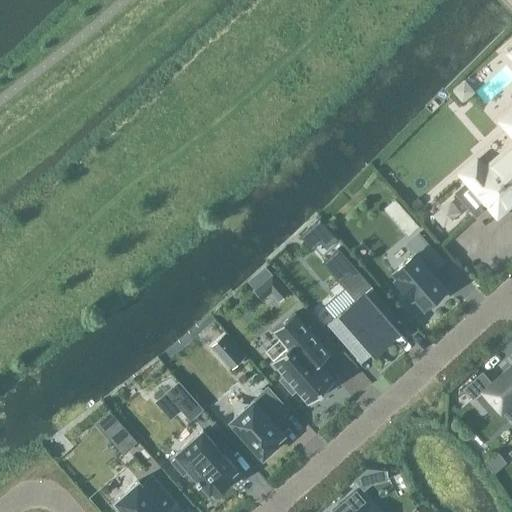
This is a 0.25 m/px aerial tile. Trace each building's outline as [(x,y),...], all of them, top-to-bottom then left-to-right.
[(469,182),(457,193),(477,216),(489,205),(498,215),(511,202),(511,113),(503,122),(511,132),(511,146),(485,170),(477,161),(462,174),(469,182)] [(418,226),(411,218),(402,226),(409,234),(418,226)] [(320,243),(331,233),(318,219),(307,229),(320,243)] [(414,254),(394,272),(399,278),(396,280),(412,298),(415,296),(426,308),(447,290),(428,268),(440,258),(420,234),(406,245),(414,254)] [(339,248),(323,262),(345,288),(324,306),(335,319),(333,321),(336,324),(331,328),(347,345),(356,357),(361,353),(364,355),(374,347),(376,350),(381,345),(397,332),(390,324),(399,317),(339,248)] [(273,274),(255,290),(263,300),(272,292),(282,284),(273,274)] [(293,393),(297,390),(309,404),(335,381),(320,364),(322,362),(330,355),(331,354),(295,313),(274,331),(289,348),(273,362),(285,376),(281,379),(293,393)] [(233,368),(245,357),(224,334),(212,344),(233,368)] [(511,365),(492,382),(483,372),(464,389),(474,400),(484,391),(502,410),(511,401),(511,365)] [(179,382),(167,393),(191,420),(203,409),(179,382)] [(232,421),(264,457),(277,445),(275,443),(284,434),(273,423),(288,409),(269,387),(254,401),(255,402),(232,421)] [(126,430),(113,442),(123,454),(137,442),(126,430)] [(227,479),(237,469),(203,430),(176,454),(178,456),(172,462),(184,475),(190,470),(198,479),(197,480),(200,484),(201,482),(210,493),(213,491),(216,494),(230,483),(227,479)] [(497,451),(485,462),(494,473),(507,462),(497,451)] [(361,473),(354,480),(363,490),(371,484),(361,473)] [(166,511),(165,510),(175,501),(153,476),(143,485),(139,481),(115,502),(123,511),(166,511)] [(333,511),(355,511),(366,502),(356,490),(332,511),(333,511)]
